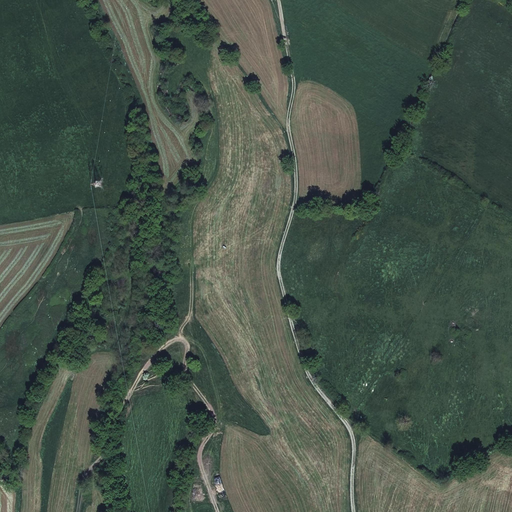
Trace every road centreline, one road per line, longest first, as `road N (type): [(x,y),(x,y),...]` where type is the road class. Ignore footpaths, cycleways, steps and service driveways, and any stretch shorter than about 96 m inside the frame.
road 1 (track): [(353,511),(351,433),(308,373),(278,268),(296,181),(279,0)]
road 2 (track): [(102,455),(125,392),(174,335),(181,337),(183,370),(219,425),(204,477),(217,511)]
